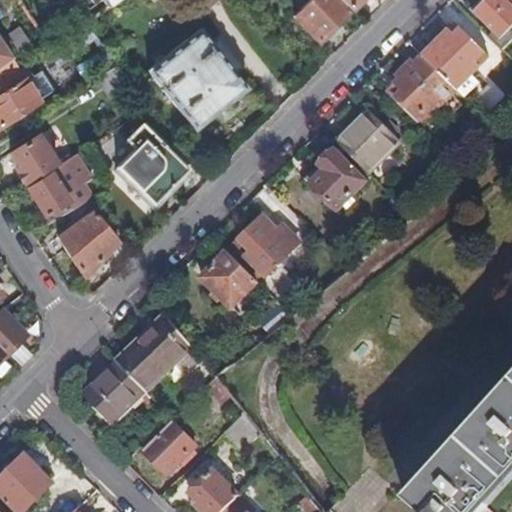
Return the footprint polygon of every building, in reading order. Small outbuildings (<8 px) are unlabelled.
[(352,11),(341,0),(311,0),(294,17),(320,44),(352,11)] [(341,0),(352,11),(363,0),(341,0)] [(497,42),(505,51),(511,44),(511,2),(509,0),(490,0),(476,14),(501,39),(497,42)] [(459,25),(453,31),(464,42),(469,36),(459,25)] [(82,29),(59,47),(70,61),(93,43),(82,29)] [(201,30),(149,72),(198,131),(250,89),(201,30)] [(453,31),(425,58),(459,91),(491,59),(469,36),(464,42),(453,31)] [(0,70),(14,61),(0,40),(0,70)] [(459,91),(425,58),(391,92),(425,125),(459,91)] [(109,98),(134,83),(121,67),(96,82),(109,98)] [(0,129),(40,105),(21,73),(0,85),(0,129)] [(372,111),(340,143),(370,174),(402,142),(372,111)] [(137,150),(120,169),(157,205),(191,171),(144,126),(128,142),(137,150)] [(18,171),(28,187),(51,173),(59,168),(41,138),(13,155),(22,169),(18,171)] [(338,151),(316,173),(321,178),(313,185),(334,207),(364,178),(338,151)] [(90,202),(93,200),(84,186),(93,181),(78,156),(59,168),(51,173),(53,176),(30,190),(46,216),(42,218),(48,228),(63,219),(90,202)] [(321,178),(316,173),(308,180),(313,185),(321,178)] [(26,193),(42,218),(46,216),(30,190),(26,193)] [(94,213),(60,238),(85,279),(120,244),(94,213)] [(266,219),(244,240),(255,252),(249,257),(265,273),(269,277),(302,244),(285,227),(280,233),(266,219)] [(244,240),(230,254),(257,281),(265,273),(249,257),(255,252),(244,240)] [(257,281),(230,254),(205,279),(233,309),(259,283),(257,281)] [(294,319),(282,306),(261,323),(272,336),(294,319)] [(0,361),(26,336),(1,311),(0,311),(0,361)] [(189,376),(204,360),(185,337),(168,314),(118,363),(147,392),(176,363),(189,376)] [(147,392),(118,363),(88,392),(116,422),(147,392)] [(219,379),(209,387),(226,403),(233,397),(219,379)] [(511,384),(408,500),(420,511),(492,511),(486,506),(511,477),(511,384)] [(246,413),(227,433),(245,451),(263,437),(264,436),(246,413)] [(203,450),(175,422),(145,452),(169,475),(181,463),(186,467),(203,450)] [(26,456),(0,480),(0,492),(19,511),(25,511),(54,484),(26,456)] [(420,511),(408,500),(371,468),(344,498),(359,511),(420,511)] [(199,506),(204,511),(224,511),(241,496),(215,470),(192,493),(202,503),(199,506)] [(48,507),(52,511),(77,511),(79,510),(84,505),(68,488),(48,507)] [(300,504),(305,511),(321,511),(308,495),(300,504)] [(253,511),(255,510),(241,496),(224,511),(253,511)]
